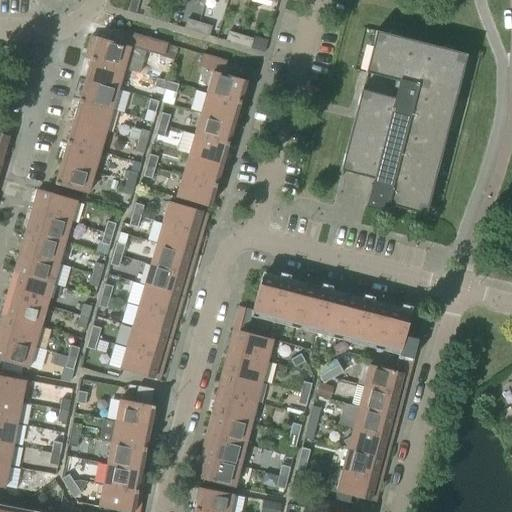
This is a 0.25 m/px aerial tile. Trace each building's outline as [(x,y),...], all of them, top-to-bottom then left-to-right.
[(154,21),(157,11),(145,7),(142,17),(154,21)] [(169,15),(157,11),(154,21),(166,24),(169,15)] [(196,33),(199,23),(186,20),(184,29),(196,33)] [(211,27),(199,23),(196,33),(208,36),(211,27)] [(85,59),(90,61),(90,60),(123,69),(130,48),(143,51),(147,39),(122,32),(119,44),(91,37),(85,59)] [(237,45),(240,36),(228,32),(225,42),(237,45)] [(388,35),(375,32),(364,72),(397,81),(392,98),(360,90),(339,171),(371,179),(364,206),(385,211),(387,206),(424,215),(466,55),(453,52),(453,49),(443,46),(442,49),(398,38),(399,35),(388,32),(388,35)] [(252,39),(240,36),(237,45),(249,49),(252,39)] [(163,44),(153,41),(149,53),(160,56),(163,44)] [(205,94),(239,104),(244,106),(251,83),(222,74),(226,62),(202,56),(198,68),(212,72),(205,94)] [(117,90),(123,69),(90,60),(90,61),(84,81),(117,90)] [(164,89),(167,81),(156,78),(154,86),(164,89)] [(111,111),(117,90),(84,81),(78,101),(111,111)] [(178,84),(167,81),(164,89),(175,93),(178,84)] [(233,125),(239,104),(205,94),(199,115),(233,125)] [(157,102),(149,99),(146,110),(154,112),(157,102)] [(105,131),(111,111),(78,101),(72,122),(105,131)] [(161,113),(158,124),(166,126),(169,115),(161,113)] [(226,145),(233,125),(199,115),(193,136),(226,145)] [(99,152),(105,131),(72,122),(66,143),(99,152)] [(163,137),(166,126),(158,124),(154,134),(163,137)] [(140,129),(137,140),(145,143),(149,132),(140,129)] [(220,166),(226,145),(193,136),(187,156),(220,166)] [(142,153),(145,143),(137,140),(134,151),(142,153)] [(93,173),(99,152),(66,143),(60,163),(93,173)] [(149,154),(145,165),(154,167),(157,157),(149,154)] [(214,187),(220,166),(187,156),(181,177),(214,187)] [(87,194),(93,173),(60,163),(54,185),(87,194)] [(150,178),(154,167),(145,165),(142,176),(150,178)] [(128,171),(125,182),(133,184),(137,173),(128,171)] [(208,207),(214,187),(181,177),(175,198),(208,207)] [(130,195),(133,184),(125,182),(122,193),(130,195)] [(37,189),(31,210),(70,221),(76,200),(37,189)] [(167,201),(161,223),(200,234),(206,213),(167,201)] [(134,203),(131,214),(139,216),(142,205),(134,203)] [(64,242),(70,221),(31,210),(25,231),(64,242)] [(136,227),(139,216),(131,214),(128,224),(136,227)] [(106,221),(103,231),(111,234),(115,224),(106,221)] [(194,255),(200,234),(161,223),(155,243),(194,255)] [(64,242),(25,231),(19,252),(58,263),(64,242)] [(108,245),(111,234),(103,231),(100,243),(108,245)] [(116,243),(113,254),(121,256),(124,245),(116,243)] [(188,276),(194,255),(155,243),(149,264),(188,276)] [(52,284),(58,263),(19,252),(13,273),(52,284)] [(118,267),(121,256),(113,254),(109,264),(118,267)] [(94,263),(91,273),(99,276),(102,265),(94,263)] [(182,296),(188,276),(149,264),(143,285),(182,296)] [(46,305),(52,284),(13,273),(7,294),(46,305)] [(96,287),(99,276),(91,273),(88,284),(96,287)] [(233,329),(246,332),(250,316),(398,354),(394,371),(408,374),(411,357),(416,339),(403,335),(408,315),(260,277),(251,309),(239,306),(236,317),(233,329)] [(104,284),(101,295),(108,297),(112,286),(104,284)] [(176,317),(182,296),(143,285),(137,306),(176,317)] [(40,326),(46,305),(7,294),(1,315),(40,326)] [(105,308),(108,297),(101,295),(97,306),(105,308)] [(82,304),(79,315),(87,317),(91,306),(82,304)] [(170,338),(176,317),(137,306),(131,326),(170,338)] [(0,336),(34,346),(40,326),(1,315),(0,317),(0,336)] [(84,328),(87,317),(79,315),(76,326),(84,328)] [(92,325),(89,336),(97,338),(100,327),(92,325)] [(164,359),(170,338),(131,326),(125,347),(164,359)] [(233,329),(227,350),(266,360),(272,339),(246,332),(233,329)] [(0,360),(27,368),(34,346),(0,336),(0,360)] [(93,349),(97,338),(89,336),(86,347),(93,349)] [(70,345),(67,356),(75,358),(78,348),(70,345)] [(158,379),(164,359),(125,347),(119,368),(158,379)] [(261,381),(266,360),(227,350),(222,371),(261,381)] [(294,367),(304,361),(300,354),(290,359),(294,367)] [(72,369),(75,358),(67,356),(63,367),(72,369)] [(338,364),(328,369),(332,377),(342,371),(338,364)] [(369,364),(363,386),(402,396),(408,374),(394,371),(369,364)] [(332,377),(328,369),(318,375),(322,382),(332,377)] [(255,402),(261,381),(222,371),(217,392),(255,402)] [(0,397),(21,402),(25,380),(0,374),(0,397)] [(302,381),(300,391),(308,393),(311,383),(302,381)] [(135,401),(150,404),(153,388),(138,385),(135,401)] [(397,417),(402,396),(363,386),(358,407),(397,417)] [(78,391),(75,402),(84,403),(86,392),(78,391)] [(305,405),(308,393),(300,391),(296,403),(305,405)] [(250,423),(255,402),(217,392),(211,413),(250,423)] [(0,419),(17,423),(21,402),(0,397),(0,419)] [(62,397),(60,408),(68,410),(71,399),(62,397)] [(153,405),(150,404),(135,401),(120,398),(116,420),(148,427),(153,405)] [(311,406),(309,416),(317,418),(320,408),(311,406)] [(391,438),(397,417),(358,407),(352,427),(391,438)] [(66,421),(68,410),(60,408),(58,419),(66,421)] [(244,444),(250,423),(211,413),(206,434),(244,444)] [(313,430),(317,418),(309,416),(305,427),(313,430)] [(0,441),(13,444),(17,423),(0,419),(0,441)] [(144,448),(148,427),(116,420),(111,441),(144,448)] [(72,423),(70,433),(78,435),(80,424),(72,423)] [(292,423),(289,433),(297,435),(300,425),(292,423)] [(386,458),(391,438),(352,427),(347,448),(386,458)] [(76,447),(78,435),(70,433),(68,445),(76,447)] [(294,447),(297,435),(289,433),(286,445),(294,447)] [(239,465),(244,444),(206,434),(200,455),(239,465)] [(0,463),(8,465),(13,444),(0,441),(0,463)] [(53,441),(51,451),(59,453),(61,443),(53,441)] [(140,469),(144,448),(111,441),(107,462),(140,469)] [(301,446),(298,457),(307,460),(310,448),(301,446)] [(381,479),(386,458),(347,448),(342,469),(381,479)] [(57,465),(59,453),(51,451),(48,463),(57,465)] [(233,487),(239,465),(200,455),(195,476),(233,487)] [(304,471),(307,460),(298,457),(295,468),(304,471)] [(136,491),(136,490),(140,469),(107,462),(103,484),(136,491)] [(0,486),(4,487),(8,465),(0,463),(0,486)] [(281,464),(278,475),(286,477),(289,466),(281,464)] [(375,501),(381,479),(342,469),(336,491),(375,501)] [(61,479),(67,488),(74,483),(68,474),(61,479)] [(283,489),(286,477),(278,475),(275,487),(283,489)] [(80,492),(74,483),(67,488),(73,497),(80,492)] [(137,511),(142,491),(136,490),(136,491),(103,484),(98,506),(126,511),(129,511),(137,511)] [(198,487),(194,508),(214,511),(228,511),(232,493),(198,487)] [(277,511),(279,503),(265,500),(262,511),(277,511)] [(0,511),(129,511),(126,511),(125,511),(44,511),(0,503),(0,511)]
